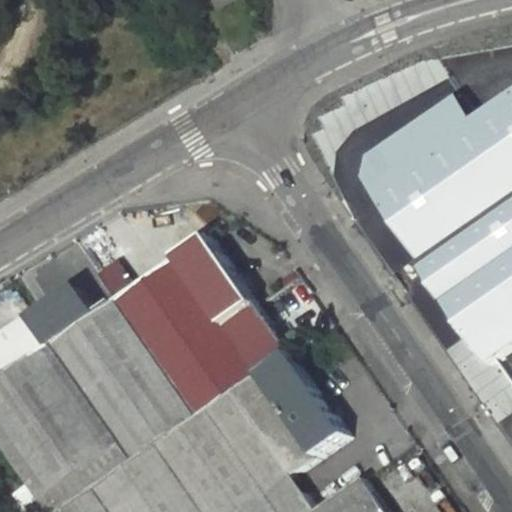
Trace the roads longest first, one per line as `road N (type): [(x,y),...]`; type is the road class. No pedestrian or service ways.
road 1 (unclassified): [(231,94),(506,511)]
road 2 (unclassified): [(231,94),(0,236)]
road 3 (unclassified): [(467,0),(355,35),(231,94)]
